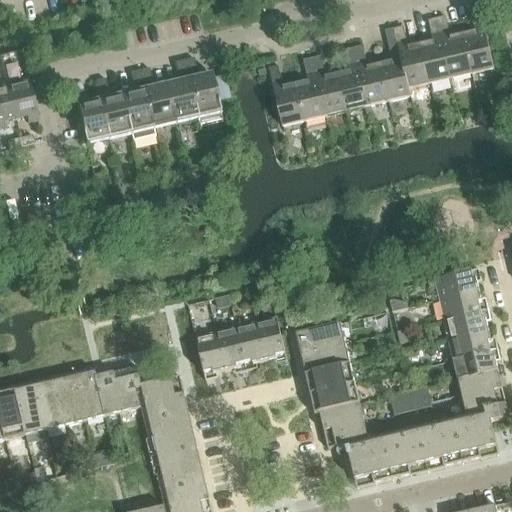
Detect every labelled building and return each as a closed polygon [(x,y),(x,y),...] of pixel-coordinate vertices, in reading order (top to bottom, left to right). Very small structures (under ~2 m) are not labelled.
[(476,34),(463,37),(473,76),(495,71),(480,10),(471,13),(476,34)] [(446,18),(437,21),(452,81),(473,76),(463,37),(451,40),(446,18)] [(434,44),(421,47),(431,86),(452,81),(437,21),(429,23),(434,44)] [(404,28),(394,31),(409,91),(410,91),(431,86),(421,47),(409,50),(404,28)] [(393,64),(381,67),(390,104),(412,99),(410,91),(409,91),(394,31),(386,33),(393,64)] [(390,104),(381,67),(368,70),(363,48),(355,50),(368,109),(390,104)] [(351,74),(339,77),(347,114),(368,109),(355,50),(346,52),(351,74)] [(321,58),(313,60),(327,119),(347,114),(339,77),(326,80),(321,58)] [(184,63),(187,73),(196,71),(194,60),(184,63)] [(309,84),(297,87),(306,124),(327,119),(313,60),(304,62),(309,84)] [(184,63),(175,65),(177,75),(187,73),(184,63)] [(306,124),(297,87),(284,90),(279,68),(269,71),(284,129),(306,124)] [(140,73),(142,83),(152,81),(149,71),(140,73)] [(140,73),(130,75),(133,86),(142,83),(140,73)] [(198,121),(197,121),(199,130),(223,125),(212,77),(210,77),(210,78),(190,83),(189,82),(198,121)] [(105,81),(95,83),(98,94),(107,91),(105,81)] [(189,82),(188,82),(188,83),(167,88),(167,87),(176,126),(197,121),(198,121),(189,82)] [(29,83),(7,88),(15,122),(26,120),(28,125),(38,123),(33,101),(29,83)] [(166,87),(166,88),(145,93),(145,92),(144,92),(153,131),(176,126),(167,87),(166,87)] [(0,132),(5,131),(4,125),(15,122),(7,88),(0,89),(0,132)] [(123,97),(122,98),(131,137),(133,146),(155,140),(153,131),(144,92),(144,93),(123,98),(123,97)] [(121,98),(122,99),(101,103),(100,103),(109,142),(131,137),(122,98),(121,98)] [(78,108),(77,108),(86,147),(109,142),(100,103),(99,103),(99,104),(78,109),(78,108)] [(19,141),(21,149),(34,146),(32,138),(19,141)] [(19,141),(6,144),(8,152),(21,149),(19,141)] [(103,175),(93,178),(96,188),(105,186),(103,175)] [(478,286),(483,285),(480,272),(435,283),(440,303),(480,294),(478,286)] [(480,294),(440,303),(445,323),(489,313),(487,302),(482,303),(480,294)] [(229,298),(216,301),(219,311),(232,308),(229,298)] [(395,302),(391,303),(393,315),(409,311),(408,305),(395,302)] [(489,313),(445,323),(449,343),(489,334),(487,325),(492,324),(489,313)] [(278,320),(257,325),(267,365),(275,363),(276,368),(288,365),(278,320)] [(257,325),(237,330),(248,375),(259,372),(258,367),(267,365),(257,325)] [(342,326),(297,337),(302,357),(347,347),(342,326)] [(237,330),(218,334),(227,375),(235,373),(236,377),(248,375),(237,330)] [(409,332),(398,334),(401,346),(412,344),(409,332)] [(218,334),(196,339),(207,384),(219,381),(218,377),(227,375),(218,334)] [(489,334),(449,343),(454,363),(499,352),(496,341),(492,343),(489,334)] [(347,347),(302,357),(307,377),(351,367),(347,347)] [(415,351),(403,354),(405,362),(417,359),(415,351)] [(499,352),(454,363),(459,383),(499,374),(497,365),(502,364),(499,352)] [(351,367),(307,377),(311,397),(356,386),(351,367)] [(136,384),(142,382),(138,368),(132,370),(132,371),(117,375),(126,415),(142,411),(136,384)] [(459,383),(463,401),(503,392),(499,374),(459,383)] [(97,375),(76,380),(87,424),(106,420),(97,380),(98,379),(97,375)] [(98,379),(97,380),(106,420),(126,415),(117,375),(98,379)] [(212,511),(181,379),(143,388),(143,387),(142,387),(170,511),(212,511)] [(76,380),(56,384),(67,429),(87,424),(76,380)] [(56,384),(36,389),(47,434),(67,429),(56,384)] [(321,416),(361,406),(356,386),(311,397),(316,418),(321,417),(321,416)] [(47,434),(36,389),(16,394),(27,439),(29,446),(49,442),(47,434)] [(427,391),(393,399),(397,417),(432,409),(427,391)] [(503,392),(463,401),(467,419),(489,414),(490,419),(347,453),(349,459),(350,459),(356,483),(498,450),(492,426),(510,421),(503,392)] [(27,439),(16,394),(0,397),(0,413),(7,443),(27,439)] [(361,406),(321,416),(321,417),(329,452),(369,442),(361,406)] [(115,454),(105,456),(108,470),(118,467),(115,454)] [(74,467),(65,469),(68,479),(76,477),(74,467)] [(35,473),(36,476),(38,486),(48,484),(45,470),(35,473)] [(36,476),(28,477),(30,488),(38,486),(36,476)] [(17,483),(9,484),(11,492),(18,491),(17,483)]
